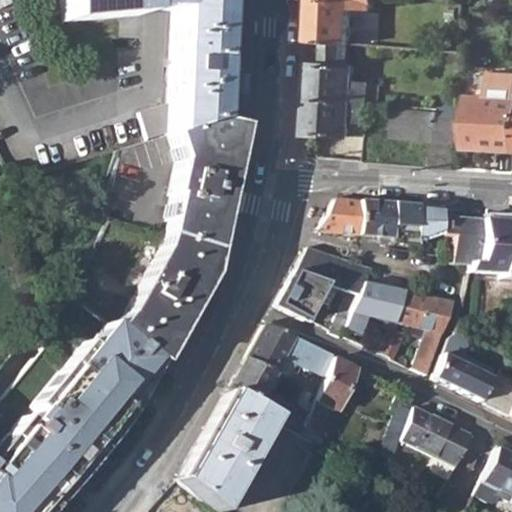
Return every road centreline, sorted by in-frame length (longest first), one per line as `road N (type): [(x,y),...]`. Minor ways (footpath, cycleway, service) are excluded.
road 1 (residential): [(238,300),(511,434)]
road 2 (tertiary): [(110,511),(156,458),(238,300)]
road 3 (residential): [(267,175),(511,191)]
road 4 (tertiary): [(267,175),(281,0)]
road 5 (tertiary): [(238,300),(267,175)]
